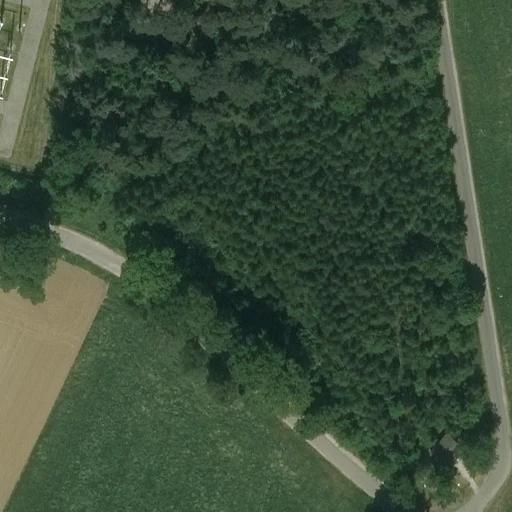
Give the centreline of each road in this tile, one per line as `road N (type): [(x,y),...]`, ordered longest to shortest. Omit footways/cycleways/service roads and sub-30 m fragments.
road 1 (unclassified): [(439,0),(504,443),(496,479),(473,511)]
road 2 (unclassified): [(410,511),(198,319),(111,260),(0,217)]
